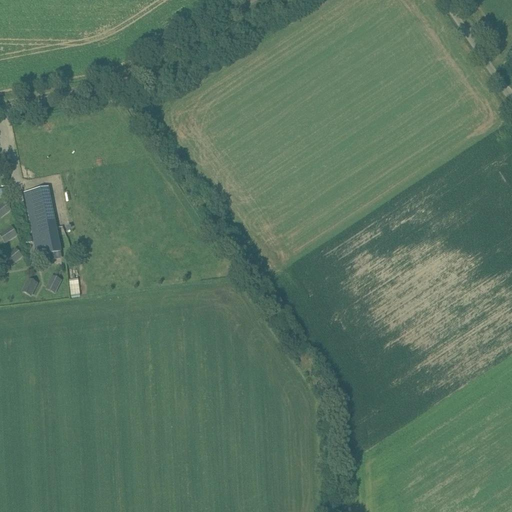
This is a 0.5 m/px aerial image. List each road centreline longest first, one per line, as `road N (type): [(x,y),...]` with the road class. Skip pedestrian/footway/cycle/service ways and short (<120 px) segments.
road 1 (track): [(149,511),(134,240),(114,172),(102,83)]
road 2 (unclassified): [(0,104),(113,81),(175,52),(251,0)]
road 3 (unclassified): [(511,100),(442,0)]
